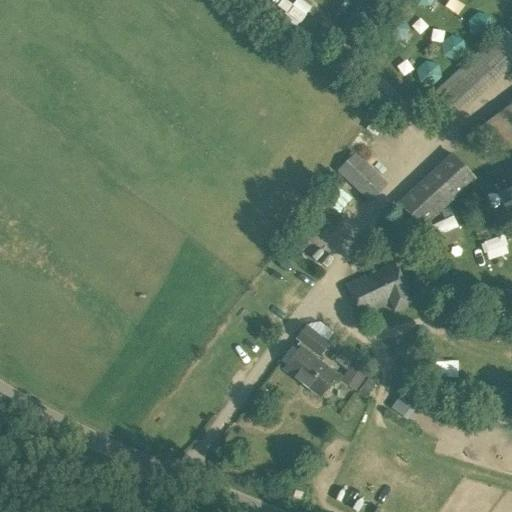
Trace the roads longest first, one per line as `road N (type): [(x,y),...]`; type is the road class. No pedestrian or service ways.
road 1 (unknown): [(171,473),(342,250),(458,126),(511,83)]
road 2 (unclassified): [(264,511),(0,389)]
